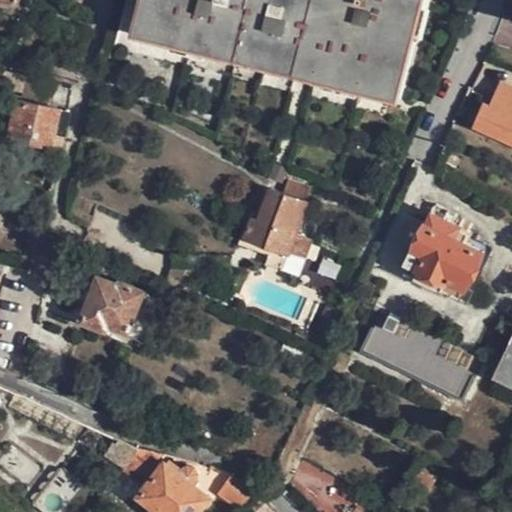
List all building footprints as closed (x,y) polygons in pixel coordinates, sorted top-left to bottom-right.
[(127,0),(121,27),(280,67),(398,96),(423,0),(127,0)] [(26,75),(11,71),(3,69),(0,82),(0,83),(23,90),(26,75)] [(511,86),(504,83),(493,106),(486,103),(478,124),(511,138),(511,86)] [(33,145),(52,149),(54,136),(60,109),(17,98),(6,146),(32,151),(33,145)] [(64,138),(54,136),(52,149),(60,151),(64,138)] [(300,234),(311,201),(271,187),(259,219),(253,217),(246,235),(308,258),(314,240),(300,234)] [(414,276),(469,301),(478,285),(472,281),(487,250),(470,241),(474,232),(463,227),(464,225),(437,212),(433,222),(426,218),(415,241),(426,245),(415,267),(417,269),(414,276)] [(83,318),(87,320),(109,329),(113,324),(130,330),(145,288),(123,280),(122,283),(98,275),(96,283),(91,282),(86,298),(90,300),(83,318)] [(148,335),(163,295),(145,288),(130,330),(128,336),(144,343),(148,335)] [(382,311),(362,352),(457,398),(477,358),(382,311)] [(109,329),(128,336),(130,330),(113,324),(109,329)] [(511,343),(496,376),(511,383),(511,343)] [(132,446),(116,438),(105,454),(123,468),(124,466),(131,457),(139,447),(132,446)] [(131,457),(124,466),(143,479),(154,464),(131,457)] [(198,511),(211,495),(192,482),(197,476),(197,471),(195,468),(193,465),(190,464),(185,464),(182,467),(179,471),(165,461),(139,496),(160,511),(198,511)] [(231,474),(230,474),(221,484),(245,505),(249,508),(254,503),(262,494),(242,480),(231,474)] [(266,511),(273,506),(262,494),(254,503),(262,511),(266,511)]
